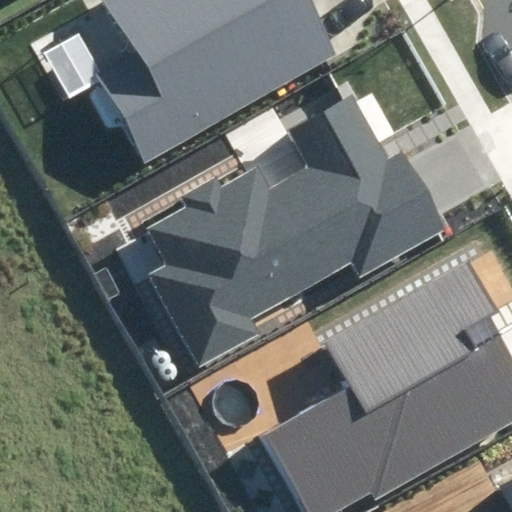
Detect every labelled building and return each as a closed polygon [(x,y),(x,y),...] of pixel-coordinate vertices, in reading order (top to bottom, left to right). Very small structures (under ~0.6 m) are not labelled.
[(104,0),(100,2),(129,54),(100,70),(150,161),(341,55),(310,0),(104,0)] [(390,161),(355,99),(294,133),(314,168),(268,194),(255,170),(149,230),(166,260),(148,270),(203,366),(261,333),(254,320),(347,268),(354,281),(445,230),(402,154),(390,161)] [(331,386),(249,432),(294,511),(343,511),(511,415),(511,360),(486,316),(493,312),(463,259),(308,347),(331,386)] [(151,358),(152,360),(155,362),(158,364),(161,363),(164,362),(167,360),(168,358),(169,355),(169,351),(167,348),(165,346),(162,345),(159,344),(156,345),(154,347),(151,349),(150,352),(150,355),(151,358)] [(161,376),(163,379),(165,381),(168,382),(171,382),(174,381),(177,379),(179,376),(179,373),(179,370),(178,367),(175,364),(172,363),(169,363),(166,363),(164,365),(162,367),(160,370),(160,373),(161,376)]
